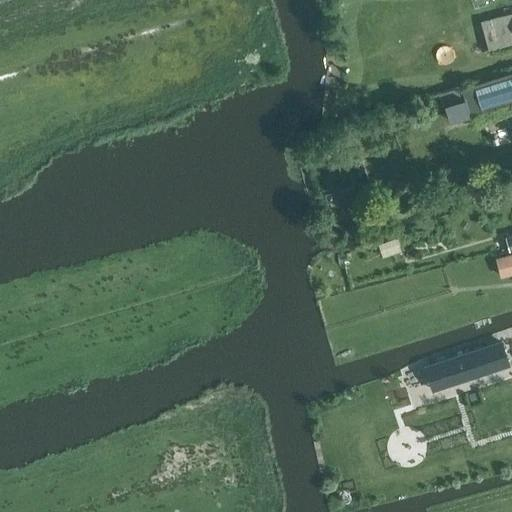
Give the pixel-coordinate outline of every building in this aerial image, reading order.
[(511,13),(482,22),(489,49),(511,43),(511,13)] [(461,99),(444,104),(449,121),(469,115),(511,101),(511,72),(461,88),(464,98),(461,99)] [(458,87),(439,93),(442,104),(444,104),(461,99),(458,87)] [(398,239),(379,245),(381,252),(400,245),(398,239)] [(511,253),(497,257),(502,277),(511,274),(511,253)] [(501,342),(425,366),(433,390),(508,365),(501,342)]
